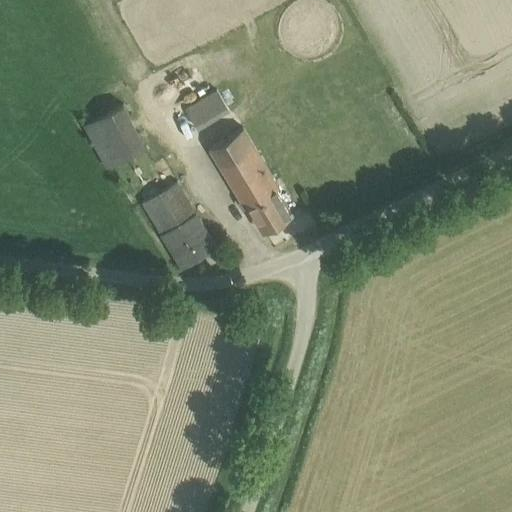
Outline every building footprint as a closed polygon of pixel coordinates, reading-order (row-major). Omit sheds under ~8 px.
[(198,127),(231,108),(218,86),(185,105),(198,127)] [(85,123),(108,167),(146,146),(123,103),(85,123)] [(293,213),(277,187),(281,186),(246,125),(211,146),(244,205),(248,204),(264,230),(293,213)] [(172,249),(183,267),(205,253),(217,246),(213,238),(178,179),(142,200),(172,249)] [(217,246),(205,253),(211,262),(223,255),(217,246)]
